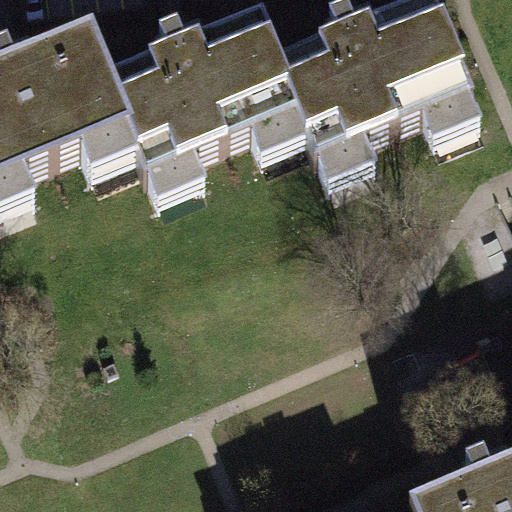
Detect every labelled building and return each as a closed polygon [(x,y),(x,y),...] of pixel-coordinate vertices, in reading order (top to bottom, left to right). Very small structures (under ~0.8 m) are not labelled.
[(325,24),(331,36),(348,28),(356,48),(362,46),(367,44),(366,41),(382,34),(371,5),(325,24)] [(259,31),(319,175),(359,159),(432,129),(470,113),(475,111),(434,12),(382,34),(366,41),(367,44),(362,46),(356,48),(348,28),(331,36),(338,53),(283,75),(264,29),(259,31)] [(155,41),(160,52),(178,45),(186,64),(192,62),(197,60),(195,57),(212,50),(200,22),(155,41)] [(315,177),(319,175),(259,31),(212,50),(195,57),(197,60),(192,62),(186,64),(178,45),(160,52),(167,69),(113,92),(94,45),(89,47),(149,192),(188,176),(261,146),(259,141),(294,127),(302,146),(315,177)] [(0,51),(0,65),(8,62),(16,81),(21,79),(27,77),(25,73),(41,67),(30,39),(0,51)] [(145,194),(149,192),(89,47),(41,67),(25,73),(27,77),(21,79),(16,81),(8,62),(0,65),(0,194),(16,188),(18,192),(91,162),(89,158),(124,143),(131,161),(145,194)] [(476,127),(470,113),(432,129),(438,143),(476,127)] [(267,160),(302,146),(294,127),(259,141),(261,146),(267,160)] [(97,176),(131,161),(124,143),(89,158),(91,162),(97,176)] [(364,174),(359,159),(319,175),(325,189),(364,174)] [(188,176),(149,192),(155,206),(194,189),(188,176)] [(0,194),(0,216),(23,207),(18,192),(16,188),(0,194)] [(462,467),(467,479),(484,471),(492,491),(497,489),(502,487),(501,483),(511,479),(511,462),(507,449),(462,467)] [(511,511),(511,479),(501,483),(502,487),(497,489),(492,491),(484,471),(467,479),(474,495),(433,511),(511,511)]
